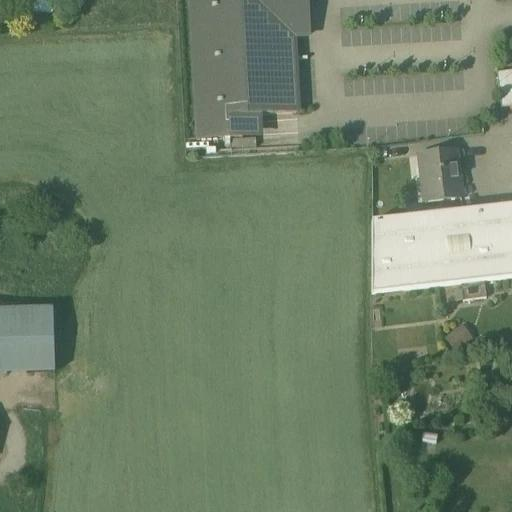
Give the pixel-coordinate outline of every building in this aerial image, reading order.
[(190,0),(189,0),(189,3),(190,3),(192,23),(190,24),(191,26),(192,26),(193,47),(192,47),(192,50),(193,50),(194,70),(193,70),(193,73),(194,73),(195,93),(194,94),(194,97),(196,96),(197,117),(195,117),(196,120),(197,120),(198,140),(197,140),(197,142),(200,142),(217,141),(218,141),(221,141),(239,139),(239,140),(242,140),(242,137),(241,137),(240,117),(245,117),(249,117),(269,116),(273,116),(273,115),(294,114),(294,115),(297,114),(297,111),(296,111),(295,91),(296,91),(295,88),(294,68),(294,65),(293,44),(293,41),(292,41),(292,38),(306,37),(306,38),(308,38),(309,35),(308,35),(307,10),(307,7),(306,7),(305,0),(190,0)] [(511,74),(497,76),(499,87),(511,85),(511,74)] [(511,85),(499,87),(500,99),(511,97),(511,85)] [(455,153),(420,158),(425,206),(461,201),(455,153)] [(511,209),(371,225),(371,297),(511,281),(511,209)] [(61,316),(0,317),(0,379),(63,378),(61,316)]
